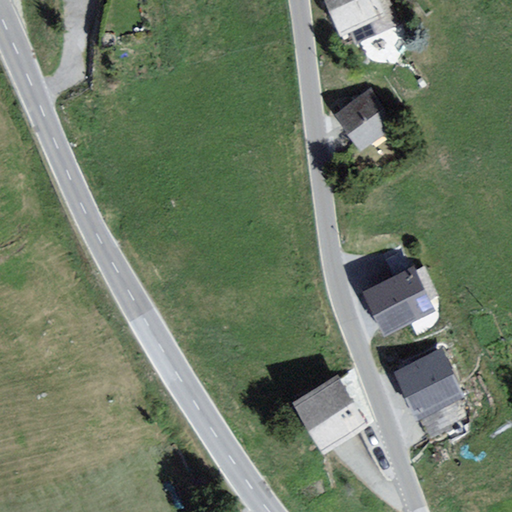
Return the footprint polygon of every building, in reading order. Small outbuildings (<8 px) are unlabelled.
[(379,0),(322,0),(334,31),(384,13),(379,0)] [(370,91),(330,116),(353,152),(392,127),(370,91)] [(412,268),(358,287),(375,334),(428,314),(412,268)] [(443,351),(388,371),(406,417),(460,396),(443,351)] [(332,374),(282,400),(308,450),(358,425),(332,374)]
